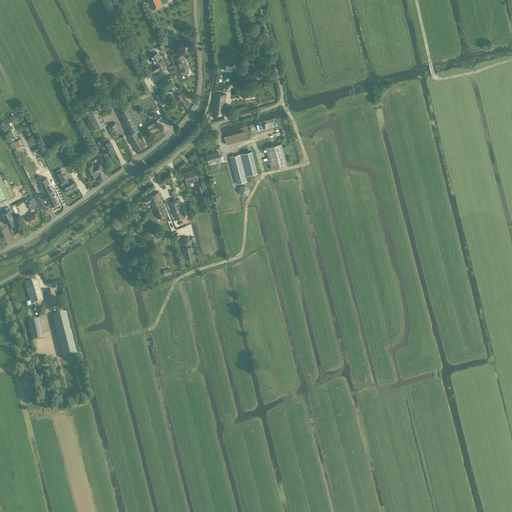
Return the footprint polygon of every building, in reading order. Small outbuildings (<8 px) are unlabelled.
[(163,5),(160,0),(146,0),(151,11),(163,5)] [(152,67),(154,72),(159,69),(160,71),(166,68),(162,60),(160,60),(157,53),(151,56),(155,63),(156,63),(157,65),(152,67)] [(175,58),(182,71),(189,68),(183,54),(175,58)] [(231,69),(233,57),(221,55),(219,67),(231,69)] [(259,67),(254,68),(252,72),(254,77),(258,79),(263,77),(264,73),(263,68),(259,67)] [(184,107),(185,108),(190,105),(181,93),(176,96),(177,97),(176,98),(178,101),(179,100),(182,103),(180,104),(183,107),(184,107)] [(224,115),(226,95),(214,93),(212,113),(224,115)] [(135,104),(120,111),(130,133),(127,135),(135,150),(146,145),(143,139),(138,129),(139,128),(138,126),(139,126),(138,124),(143,121),(135,104)] [(97,106),(86,112),(94,129),(106,123),(97,106)] [(146,126),(150,132),(160,127),(156,120),(146,126)] [(112,135),(119,132),(115,123),(108,127),(112,135)] [(246,139),(244,131),(224,136),(226,144),(246,139)] [(110,140),(102,144),(107,155),(115,151),(110,140)] [(265,147),(269,164),(271,169),(287,165),(281,143),(265,147)] [(246,175),(257,173),(251,151),(241,154),(246,175)] [(208,162),(217,160),(218,162),(224,161),(222,155),(219,156),(218,152),(206,155),(208,162)] [(236,183),(247,181),(240,154),(229,157),(236,183)] [(97,172),(102,169),(99,163),(94,166),(93,164),(85,168),(91,178),(98,175),(97,172)] [(187,183),(192,182),(194,181),(194,180),(198,179),(197,176),(198,176),(196,169),(185,172),(186,178),(185,178),(186,183),(187,182),(187,183)] [(65,180),(60,171),(59,172),(55,174),(60,183),(65,180)] [(0,174),(0,203),(11,198),(0,174)] [(66,194),(78,187),(75,181),(70,183),(66,176),(64,177),(65,180),(60,183),(66,194)] [(47,177),(39,181),(42,186),(40,187),(41,191),(43,190),(51,206),(59,202),(47,177)] [(204,191),(202,183),(196,185),(198,193),(204,191)] [(242,196),(248,194),(250,189),(246,184),(240,186),(238,192),(242,196)] [(152,208),(163,203),(158,191),(147,196),(144,198),(146,203),(150,201),(151,204),(152,208)] [(178,199),(170,202),(176,219),(184,216),(178,199)] [(31,210),(39,206),(37,203),(36,200),(28,204),(31,210)] [(163,203),(152,208),(157,218),(167,213),(163,203)] [(15,222),(9,210),(3,214),(5,218),(4,219),(6,223),(7,223),(9,226),(15,222)] [(38,219),(35,213),(31,215),(30,213),(28,214),(29,216),(27,216),(30,223),(38,219)] [(186,246),(191,244),(191,239),(187,236),(182,238),(182,243),(186,246)] [(193,246),(183,247),(186,260),(195,259),(193,246)] [(37,280),(25,283),(29,294),(28,294),(32,305),(37,304),(38,308),(41,307),(40,303),(43,302),(37,280)] [(50,305),(58,303),(53,289),(46,291),(50,305)] [(40,316),(45,314),(46,310),(43,306),(41,307),(38,308),(37,313),(40,316)] [(63,358),(77,355),(66,313),(52,316),(63,358)] [(38,319),(28,321),(32,341),(43,339),(48,337),(45,324),(40,325),(38,319)]
